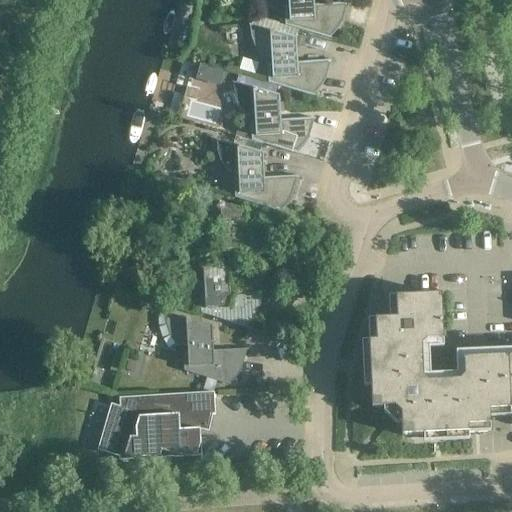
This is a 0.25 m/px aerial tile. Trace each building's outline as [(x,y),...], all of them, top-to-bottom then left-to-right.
[(312,6),(289,7),(283,8),(284,26),(298,31),(330,40),(331,39),(330,39),(337,31),(342,22),(347,5),(348,5),(348,4),(312,6)] [(253,17),(251,26),(295,40),(298,31),(284,26),(253,17)] [(272,58),(272,65),(295,64),(295,57),(296,57),(295,40),(251,26),(248,26),(248,27),(249,27),(251,38),(254,48),(259,58),(258,58),(258,59),(272,58)] [(295,64),(272,65),(266,65),(267,84),(314,98),(314,97),(313,96),(320,88),(325,79),(330,63),(331,63),(331,61),(295,64)] [(199,65),(195,80),(219,86),(223,71),(199,65)] [(255,116),(255,123),(278,121),(278,114),(279,114),(278,97),(231,83),(231,84),(232,85),(234,95),(237,106),(242,115),(241,115),(241,117),(255,116)] [(278,121),(255,123),(250,123),(251,142),(297,155),(297,154),(296,154),(303,146),(309,137),(314,120),(315,120),(315,119),(278,121)] [(238,173),(239,180),(261,179),(261,172),(263,172),(262,155),(215,141),(214,142),(215,142),(217,153),(220,163),(226,173),(224,173),(225,174),(238,173)] [(261,179),(239,180),(233,181),(234,199),(280,213),(280,212),(279,211),(286,204),(292,195),(297,178),(298,178),(298,177),(261,179)] [(221,231),(222,238),(245,237),(244,230),(246,229),(245,212),(198,198),(197,200),(199,200),(200,211),(204,221),(209,230),(208,231),(208,232),(221,231)] [(245,237),(222,238),(216,238),(217,257),(263,271),(264,269),(262,269),(270,261),(275,252),(280,236),(281,236),(281,234),(245,237)] [(205,289),(205,295),(228,294),(227,287),(229,287),(228,270),(181,256),(181,257),(182,258),(183,268),(187,279),(192,288),(191,288),(191,289),(205,289)] [(228,294),(205,295),(199,296),(200,315),(246,328),(247,327),(246,327),(253,319),(258,310),(263,293),(264,293),(264,292),(228,294)] [(511,350),(455,353),(456,374),(429,376),(428,353),(432,349),(442,348),(442,341),(441,341),(439,297),(395,299),(396,310),(386,321),(368,321),(371,409),(385,408),(401,423),(401,436),(489,432),(488,419),(496,410),(511,409),(511,350)] [(174,347),(178,347),(188,346),(188,353),(211,352),(211,345),(212,345),(211,328),(164,314),(164,315),(165,315),(167,326),(170,336),(175,346),(174,346),(174,347)] [(248,349),(211,352),(188,353),(182,353),(184,372),(206,379),(216,382),(230,386),(230,385),(229,384),(236,376),(241,367),(246,351),(248,351),(248,349)] [(206,379),(201,394),(212,393),(216,382),(206,379)] [(119,461),(201,457),(199,431),(201,431),(203,432),(208,416),(214,415),(213,393),(212,393),(201,394),(155,397),(119,399),(119,408),(114,406),(101,453),(119,458),(119,461)]
